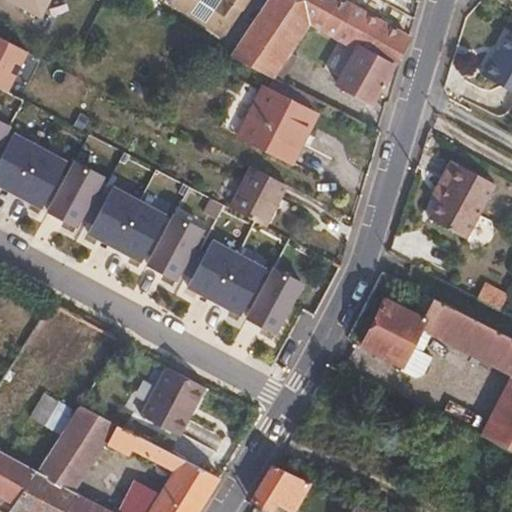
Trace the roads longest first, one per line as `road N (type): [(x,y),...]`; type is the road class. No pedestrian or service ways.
road 1 (residential): [(287,404),(359,271),(389,196),(442,0)]
road 2 (residential): [(287,404),(0,244)]
road 3 (residential): [(221,511),(287,404)]
